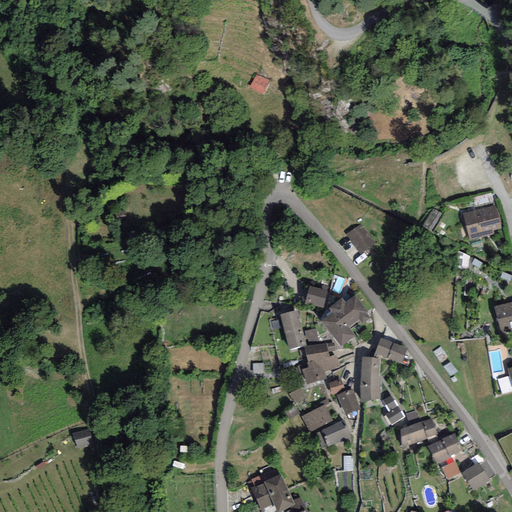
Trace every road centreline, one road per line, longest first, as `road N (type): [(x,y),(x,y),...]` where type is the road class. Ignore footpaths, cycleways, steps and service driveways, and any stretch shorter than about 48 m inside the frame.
road 1 (unclassified): [(511,488),(359,280),(280,193),(266,204),(264,274),(220,440),(221,511)]
road 2 (unclassified): [(311,0),(323,25),(339,33),(415,0)]
